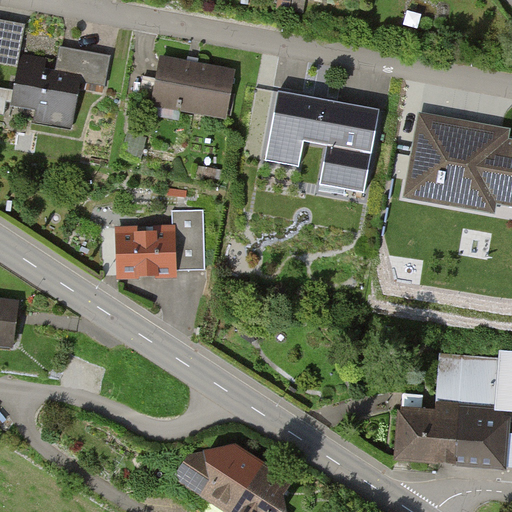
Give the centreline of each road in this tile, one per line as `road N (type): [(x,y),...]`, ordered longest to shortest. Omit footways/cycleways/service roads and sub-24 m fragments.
road 1 (tertiary): [(412,511),(0,242)]
road 2 (residential): [(29,0),(511,85)]
